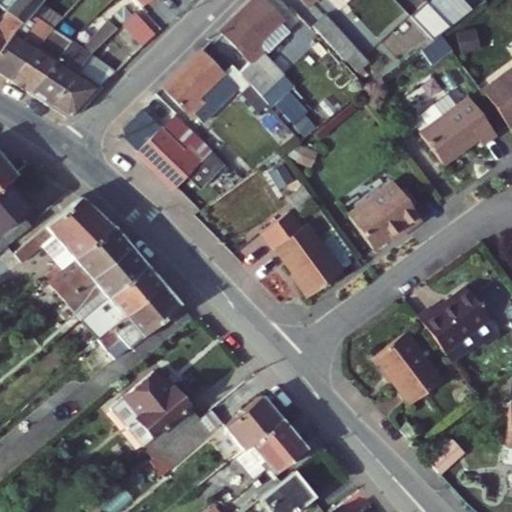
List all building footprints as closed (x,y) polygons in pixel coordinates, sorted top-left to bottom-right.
[(10,15),(21,24),(31,13),(39,4),(42,0),(0,0),(0,11),(3,9),(10,15)] [(280,20),(261,0),(252,0),(219,33),(247,62),(262,50),(256,43),(280,20)] [(426,0),(422,5),(447,32),(469,16),(454,0),(426,0)] [(39,4),(31,13),(53,29),(61,20),(39,4)] [(433,43),(447,32),(422,5),(409,17),(433,43)] [(0,75),(7,80),(53,29),(31,13),(21,24),(0,47),(0,75)] [(136,14),(123,26),(142,47),(155,35),(136,14)] [(10,15),(0,24),(0,47),(21,24),(10,15)] [(348,42),(323,16),(312,27),(336,53),(348,42)] [(82,48),(75,43),(27,93),(47,106),(89,56),(113,34),(117,31),(110,23),(82,48)] [(27,93),(75,43),(53,29),(7,80),(27,93)] [(460,34),(463,54),(480,51),(478,31),(460,34)] [(354,49),(348,42),(336,53),(342,60),(354,49)] [(368,63),(356,51),(347,60),(358,72),(368,63)] [(234,91),(199,52),(160,88),(190,120),(193,116),(200,124),(234,91)] [(101,86),(115,72),(89,56),(47,106),(65,118),(73,117),(101,86)] [(511,126),(511,69),(481,90),(509,129),(511,126)] [(265,107),(236,76),(231,81),(242,93),(240,95),(256,115),(265,107)] [(495,138),(468,100),(457,108),(449,97),(421,117),(429,129),(419,136),(442,168),(478,143),(482,148),(495,138)] [(159,128),(158,127),(135,149),(174,188),(188,174),(191,177),(217,155),(174,113),(159,128)] [(0,185),(4,183),(15,173),(0,155),(0,185)] [(201,188),(226,164),(217,155),(191,177),(201,188)] [(22,208),(23,205),(4,183),(0,185),(0,247),(2,251),(35,223),(22,208)] [(423,223),(395,185),(349,218),(374,252),(400,233),(403,237),(423,223)] [(112,227),(80,197),(14,255),(22,264),(54,237),(76,257),(112,227)] [(342,275),(306,226),(300,230),(287,211),(258,233),(270,251),(272,250),(309,299),(342,275)] [(129,247),(112,227),(76,257),(48,280),(66,301),(129,247)] [(107,297),(144,265),(129,247),(66,301),(81,319),(107,297)] [(98,340),(162,286),(144,265),(107,297),(113,305),(87,328),(98,340)] [(179,306),(162,286),(98,340),(115,361),(179,306)] [(429,307),(416,318),(441,353),(449,347),(455,356),(477,339),(486,342),(494,336),(493,327),(463,287),(432,311),(429,307)] [(435,383),(399,334),(366,358),(403,406),(435,383)] [(449,347),(441,353),(448,361),(455,356),(449,347)] [(174,385),(170,389),(155,371),(110,409),(143,447),(152,439),(163,451),(173,443),(200,420),(189,407),(191,405),(174,385)] [(262,396),(221,430),(240,453),(281,420),(262,396)] [(200,420),(212,434),(225,423),(213,409),(200,420)] [(173,443),(163,451),(175,465),(212,434),(200,420),(173,443)] [(271,474),(304,448),(281,420),(240,453),(253,469),(262,463),(271,474)] [(418,433),(408,421),(399,428),(410,440),(418,433)] [(294,511),(313,498),(293,473),(260,500),(269,511),(294,511)]
